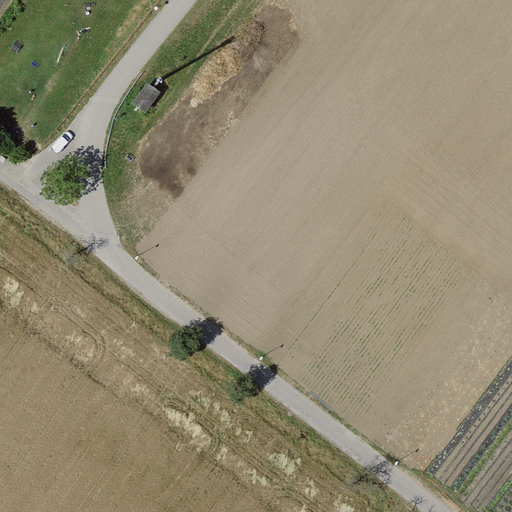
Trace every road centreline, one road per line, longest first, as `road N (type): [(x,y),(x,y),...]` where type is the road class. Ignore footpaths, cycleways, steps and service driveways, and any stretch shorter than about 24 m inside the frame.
road 1 (residential): [(436,511),(97,244)]
road 2 (residential): [(97,244),(85,173),(89,125),(182,0)]
road 3 (residential): [(97,244),(0,168)]
